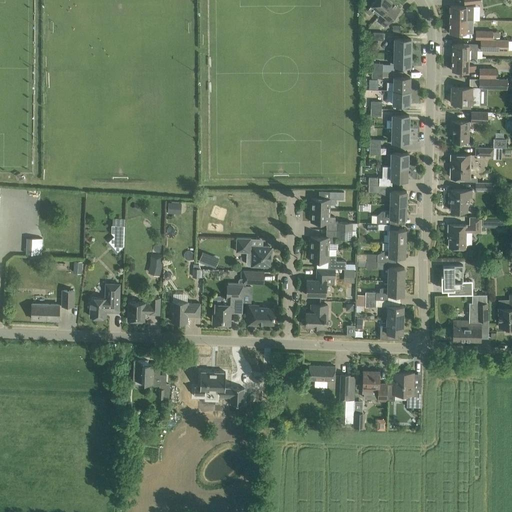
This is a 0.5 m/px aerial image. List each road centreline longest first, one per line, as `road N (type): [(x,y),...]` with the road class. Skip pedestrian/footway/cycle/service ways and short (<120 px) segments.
road 1 (residential): [(424,343),(433,30),(419,0)]
road 2 (residential): [(288,337),(0,329)]
road 3 (residential): [(288,337),(290,197)]
road 4 (residential): [(424,343),(288,337)]
